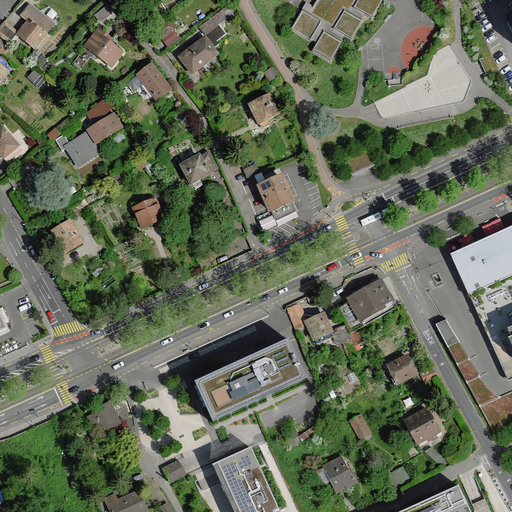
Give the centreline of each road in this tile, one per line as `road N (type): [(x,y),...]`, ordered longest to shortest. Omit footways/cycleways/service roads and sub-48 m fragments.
road 1 (secondary): [(92,381),(384,243)]
road 2 (secondary): [(365,210),(74,342)]
road 3 (tertiary): [(511,488),(384,243)]
road 4 (secondary): [(511,143),(365,210)]
road 5 (tertiary): [(0,203),(74,342)]
road 6 (secondary): [(384,243),(511,185)]
